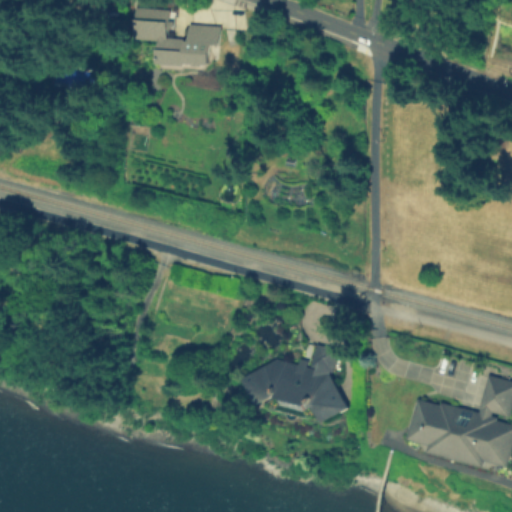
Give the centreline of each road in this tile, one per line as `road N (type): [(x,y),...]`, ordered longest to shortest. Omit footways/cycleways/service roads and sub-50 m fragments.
road 1 (residential): [(0,201),(374,305)]
road 2 (residential): [(371,37),(374,305)]
road 3 (tertiary): [(264,0),(511,91)]
